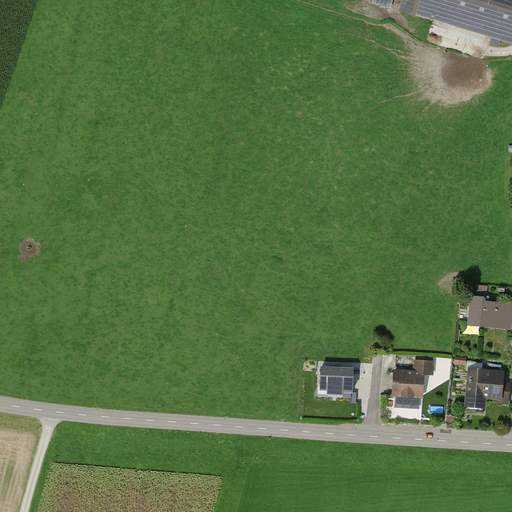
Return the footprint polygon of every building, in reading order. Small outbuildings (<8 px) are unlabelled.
[(374,0),(373,5),(391,11),(394,0),(374,0)] [(511,0),(402,0),(399,13),(511,45),(511,0)] [(482,327),(484,302),(484,298),(471,297),(469,325),(482,327)] [(511,304),(484,302),(482,327),(511,329),(511,322),(511,304)] [(395,371),(394,395),(422,397),(424,374),(429,374),(430,362),(416,361),(415,373),(395,371)] [(354,369),(322,367),(321,388),(328,389),(328,394),(353,396),(354,369)] [(471,371),(467,411),(482,412),(484,397),(500,398),(499,403),(507,404),(509,386),(501,385),(502,374),(471,371)]
